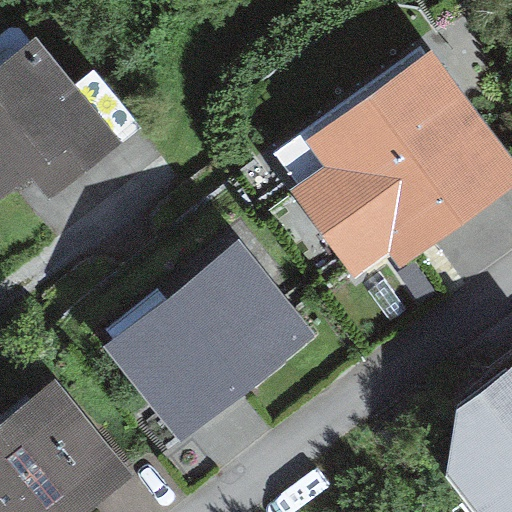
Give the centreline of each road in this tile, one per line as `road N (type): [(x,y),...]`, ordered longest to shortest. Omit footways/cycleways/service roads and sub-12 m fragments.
road 1 (residential): [(202,511),(511,280)]
road 2 (residential): [(0,310),(152,191)]
